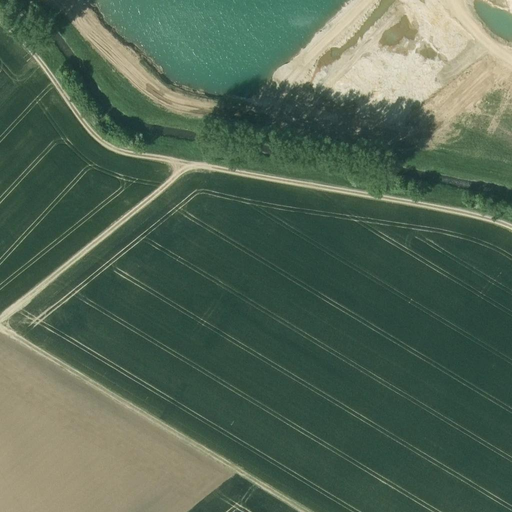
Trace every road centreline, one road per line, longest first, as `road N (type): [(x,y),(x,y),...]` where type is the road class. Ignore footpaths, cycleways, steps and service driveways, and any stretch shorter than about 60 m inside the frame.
road 1 (track): [(300,511),(7,332)]
road 2 (track): [(193,174),(511,231)]
road 3 (track): [(0,21),(115,153),(193,174)]
road 4 (track): [(7,332),(193,174)]
